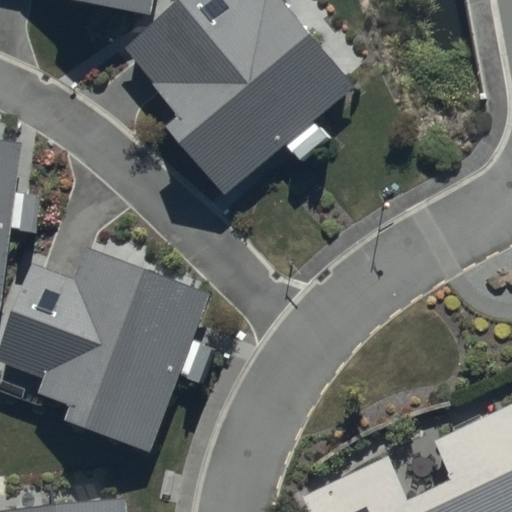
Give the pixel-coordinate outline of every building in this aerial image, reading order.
[(313,104),(355,67),(292,0),(171,0),(125,42),(178,99),(162,114),(233,190),(295,134),(312,153),(337,130),(313,104)] [(0,311),(12,312),(20,235),(41,237),(45,195),(22,193),(27,148),(0,145),(0,311)] [(296,425),(321,471),(511,367),(511,319),(472,245),(387,291),(402,320),(363,340),(344,305),(255,353),(270,382),(250,393),(274,437),(296,425)] [(222,342),(204,335),(218,292),(93,250),(83,281),(39,266),(5,370),(56,385),(53,392),(82,403),(78,415),(164,451),(192,371),(210,377),(222,342)] [(370,461),(281,499),(288,511),(511,511),(511,422),(497,396),(414,442),(428,468),(386,491),(370,461)]
